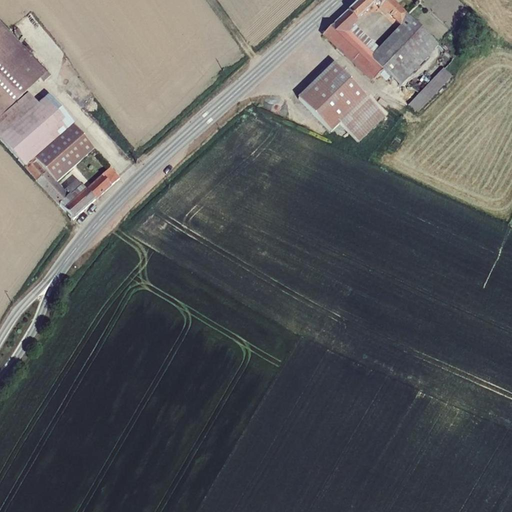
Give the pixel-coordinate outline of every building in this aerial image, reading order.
[(373,87),(384,76),(394,87),(399,93),(440,54),(389,0),(362,0),(343,19),(352,30),(378,6),(406,35),(399,35),(399,41),(373,65),(346,36),(336,26),(326,36),(362,75),(373,87)] [(461,38),(469,41),(472,33),(482,37),(489,21),(464,9),(456,26),(464,29),(461,38)] [(47,67),(0,16),(0,137),(70,218),(93,198),(84,188),(82,189),(80,186),(77,186),(73,181),(63,190),(56,181),(95,147),(48,94),(39,101),(26,88),(47,67)] [(352,30),(343,19),(336,26),(346,36),(352,30)] [(385,121),(335,67),(298,102),(328,135),(345,119),(364,140),(385,121)] [(454,80),(445,71),(441,74),(409,105),(417,114),(454,80)] [(92,181),(101,191),(118,177),(109,166),(92,181)] [(92,181),(84,188),(93,198),(101,191),(92,181)]
